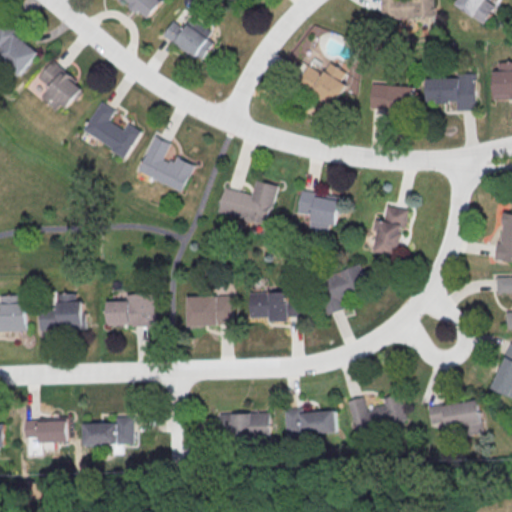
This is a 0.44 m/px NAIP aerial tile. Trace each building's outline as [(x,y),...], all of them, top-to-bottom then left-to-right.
[(119,0),(121,1),(122,0),(126,0),(149,18),(163,0),(119,0)] [(436,16),(435,0),(380,0),(381,17),(436,16)] [(456,0),(455,3),(484,23),(496,4),(489,0),(456,0)] [(212,30),(192,17),(186,28),(173,20),(164,34),(203,59),(214,41),(208,37),(212,30)] [(40,51),(4,23),(0,28),(0,57),(21,75),(40,51)] [(43,96),(63,113),(85,87),(54,60),(40,77),(51,86),(43,96)] [(511,61),(494,61),(495,99),(511,98),(511,61)] [(307,65),(296,84),(334,105),(347,83),(341,80),(346,71),(329,62),(323,73),(307,65)] [(426,78),(426,102),(457,102),(458,110),(477,109),(476,72),(457,73),(457,77),(426,78)] [(415,86),(371,83),(370,108),(414,110),(415,86)] [(128,155),(142,130),(129,123),(126,129),(110,120),(116,109),(101,101),(85,131),(128,155)] [(185,190),(195,164),(177,157),(175,162),(165,158),(171,142),(155,135),(140,172),(185,190)] [(219,212),(256,221),(254,229),(267,232),(278,185),(257,179),(253,193),(225,187),(219,212)] [(336,225),(341,197),(302,190),(298,212),(312,215),(309,228),(329,231),(330,224),(336,225)] [(406,207),(386,204),(383,220),(374,218),(372,230),(377,230),(374,250),(399,254),(406,207)] [(349,307),(344,292),(366,285),(360,264),(317,278),(328,313),(349,307)] [(511,275),(496,276),(496,292),(511,291),(511,310),(506,311),(506,328),(511,327),(511,275)] [(251,317),(271,316),(271,320),(290,320),(290,316),(303,316),(302,291),(250,293),(251,317)] [(41,329),(87,328),(87,311),(83,311),(83,300),(77,300),(76,292),(57,293),(58,309),(40,310),(41,329)] [(108,326),(156,324),(155,292),(127,293),(127,300),(107,301),(108,326)] [(17,294),(1,295),(1,309),(0,308),(0,330),(27,330),(27,302),(17,302),(17,294)] [(188,296),(189,325),(234,324),(233,295),(188,296)] [(491,388),(511,396),(511,342),(510,342),(491,388)] [(348,400),(357,434),(409,421),(401,393),(384,397),(385,404),(367,409),(364,396),(348,400)] [(439,436),(483,430),(479,399),(429,405),(431,423),(437,422),(439,436)] [(338,432),(337,410),(304,412),(304,407),(286,408),(288,435),(338,432)] [(235,438),(272,438),(272,412),(221,413),(221,432),(234,432),(235,438)] [(117,422),(84,423),(85,444),(134,442),(134,416),(116,416),(117,422)] [(68,441),(68,417),(25,418),(26,436),(40,436),(40,441),(68,441)]
